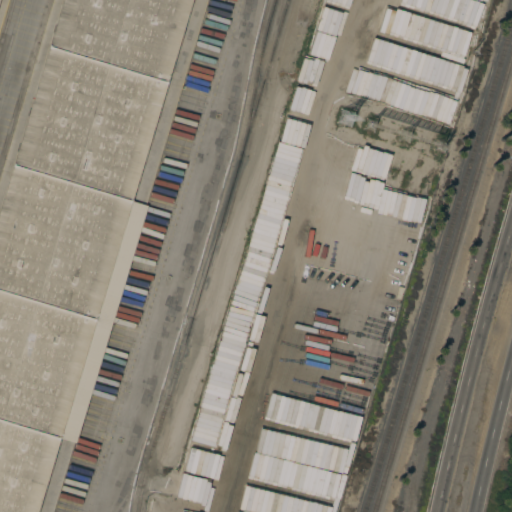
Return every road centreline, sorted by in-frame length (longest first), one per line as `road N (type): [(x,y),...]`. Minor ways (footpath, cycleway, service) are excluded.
road 1 (motorway): [(511,225),(438,511)]
road 2 (motorway): [(474,511),(511,352)]
